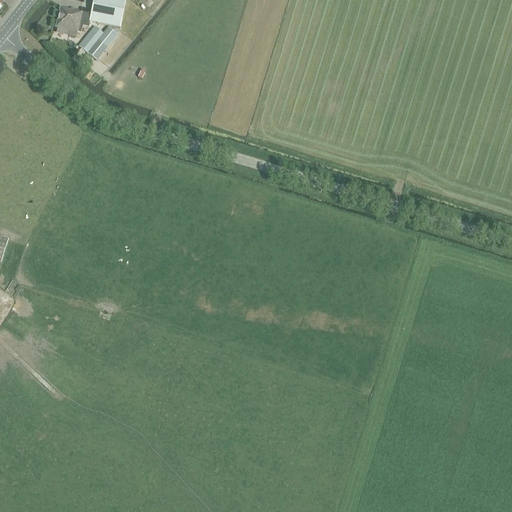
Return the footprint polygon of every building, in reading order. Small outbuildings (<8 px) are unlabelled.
[(94,0),(91,16),(89,23),(108,26),(120,29),(126,0),(94,0)] [(60,9),(56,29),(57,29),(77,33),(81,34),(82,27),(88,29),(89,23),(91,16),(60,9)] [(108,26),(108,29),(117,37),(120,29),(108,26)] [(95,28),(79,47),(97,62),(117,37),(108,29),(103,35),(95,28)] [(0,265),(1,266),(8,243),(0,240),(0,265)]
